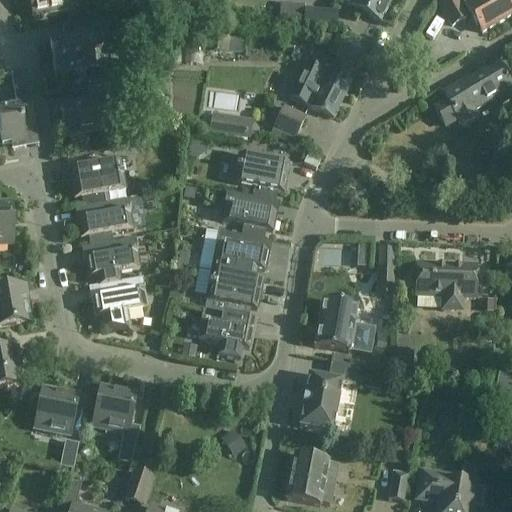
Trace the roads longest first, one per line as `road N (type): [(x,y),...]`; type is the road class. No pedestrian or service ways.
road 1 (residential): [(277,395),(81,363),(59,345),(48,313),(35,176)]
road 2 (residential): [(305,227),(511,233)]
road 3 (residential): [(277,395),(305,227)]
road 4 (residential): [(35,176),(40,129),(28,59),(0,40)]
road 5 (residential): [(305,227),(364,113)]
